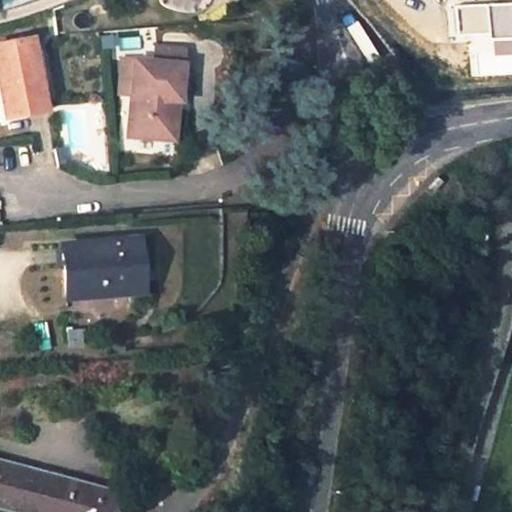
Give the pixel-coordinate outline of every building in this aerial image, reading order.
[(0,0),(0,8),(1,10),(9,8),(32,0),(0,0)] [(511,0),(452,3),(454,40),(511,37),(511,0)] [(0,43),(0,94),(5,118),(46,110),(40,78),(46,77),(40,49),(35,39),(32,37),(28,38),(0,43)] [(156,46),(155,62),(183,65),(184,49),(156,46)] [(122,59),(119,94),(132,95),(135,60),(122,59)] [(132,95),(128,136),(163,140),(166,101),(179,102),(183,65),(155,62),(135,60),(132,95)] [(166,101),(163,140),(175,141),(179,102),(166,101)] [(65,162),(62,147),(53,149),(57,164),(65,162)] [(486,229),(474,226),(469,246),(482,249),(486,229)] [(63,248),(67,297),(138,291),(134,242),(63,248)] [(28,326),(33,352),(48,349),(42,323),(28,326)] [(0,464),(0,507),(18,511),(111,511),(116,495),(0,464)]
